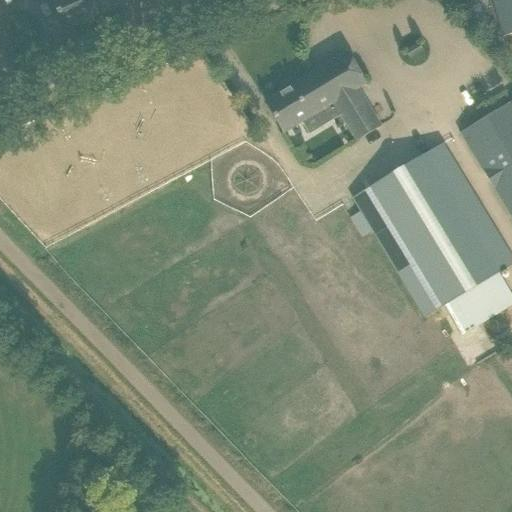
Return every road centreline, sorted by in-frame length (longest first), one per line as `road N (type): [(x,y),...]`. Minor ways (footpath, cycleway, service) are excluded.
road 1 (track): [(271,511),(0,226)]
road 2 (unclassified): [(0,102),(238,0)]
